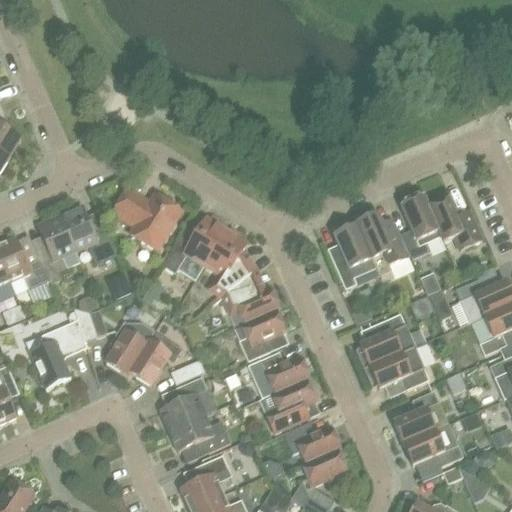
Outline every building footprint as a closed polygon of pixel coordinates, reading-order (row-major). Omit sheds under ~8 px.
[(0,155),(10,161),(21,143),(0,129),(0,124),(3,120),(3,116),(1,112),(0,110),(0,155)] [(0,176),(10,161),(0,155),(0,176)] [(103,192),(94,196),(98,205),(107,201),(103,192)] [(128,193),(113,218),(135,230),(130,238),(157,255),(182,216),(154,199),(150,206),(128,193)] [(427,210),(428,210),(423,199),(400,209),(411,234),(400,238),(410,261),(411,263),(430,255),(426,246),(440,240),(438,235),(427,210)] [(468,214),(457,219),(449,200),(428,210),(427,210),(438,235),(440,240),(443,246),(460,239),(465,252),(482,245),(468,214)] [(61,223),(75,256),(88,250),(96,268),(116,260),(105,233),(94,238),(83,213),(61,222),(61,223)] [(62,261),(75,256),(61,223),(61,222),(60,219),(37,229),(50,257),(39,262),(39,263),(49,286),(50,288),(62,283),(58,276),(67,272),(62,261)] [(393,223),(382,228),(378,219),(355,229),(356,231),(356,230),(371,263),(378,279),(384,276),(388,270),(410,261),(400,238),(393,223)] [(226,235),(223,234),(226,230),(212,221),(210,225),(206,223),(190,247),(180,241),(162,269),(176,278),(180,273),(196,283),(204,270),(226,235)] [(349,273),(371,263),(356,230),(356,231),(334,240),(343,260),(332,264),(345,294),(357,289),(349,273)] [(247,248),(243,246),(245,242),(232,234),(229,237),(226,235),(204,270),(217,278),(210,289),(226,299),(257,275),(259,274),(249,259),(242,255),(247,248)] [(49,286),(39,263),(26,268),(15,243),(0,249),(0,263),(10,286),(23,281),(29,295),(49,286)] [(0,290),(10,286),(0,263),(0,290)] [(257,275),(226,299),(223,301),(231,319),(239,315),(244,327),(244,328),(276,314),(280,313),(270,291),(265,293),(257,275)] [(470,327),(483,321),(511,308),(511,299),(506,285),(482,295),(477,284),(455,294),(470,327)] [(429,300),(433,309),(444,304),(440,295),(429,300)] [(511,308),(483,321),(492,342),(479,348),(484,360),(507,350),(502,339),(511,334),(511,308)] [(74,314),(78,324),(85,345),(97,341),(89,317),(74,313),(74,314)] [(69,316),(68,319),(71,327),(78,324),(74,314),(69,316)] [(286,336),(276,314),(244,328),(244,327),(241,329),(247,342),(239,345),(248,366),(269,356),(264,345),(286,336)] [(414,351),(410,340),(400,318),(378,328),(383,339),(359,349),(360,352),(355,354),(363,373),(363,374),(414,351)] [(86,348),(85,345),(78,324),(71,327),(42,339),(37,354),(30,357),(46,393),(71,382),(62,363),(64,357),(86,348)] [(198,324),(185,330),(194,349),(207,344),(198,324)] [(106,366),(127,379),(149,345),(155,335),(142,327),(129,328),(125,325),(117,337),(122,340),(106,366)] [(149,345),(127,379),(128,380),(130,376),(150,389),(168,362),(173,365),(180,353),(165,343),(160,352),(149,345)] [(429,384),(424,373),(414,351),(363,374),(364,374),(372,393),(377,391),(378,393),(402,383),(407,394),(429,384)] [(307,384),(310,383),(301,360),(279,370),(274,358),(249,369),(254,381),(258,379),(262,388),(270,385),(275,397),(275,398),(307,384)] [(506,403),(511,399),(511,362),(511,361),(489,371),(503,404),(506,403)] [(200,364),(171,377),(176,389),(205,376),(200,364)] [(0,390),(0,428),(16,421),(6,399),(18,394),(7,370),(0,372),(0,385),(2,390),(0,390)] [(169,435),(205,419),(196,399),(207,394),(202,381),(180,391),(185,403),(160,414),(169,435)] [(311,394),(307,384),(275,398),(275,397),(271,398),(277,411),(269,415),(273,424),(270,425),(275,437),(300,426),(295,415),(316,405),(316,404),(318,401),(315,394),(311,394)] [(393,426),(403,448),(435,434),(448,428),(442,414),(434,395),(411,405),(416,416),(393,426)] [(221,425),(209,430),(205,419),(169,435),(178,455),(203,445),(209,457),(231,447),(221,425)] [(338,453),(338,454),(341,452),(331,430),(310,440),(305,428),(283,438),(292,458),(300,455),(305,467),(306,467),(338,453)] [(448,428),(435,434),(403,448),(412,470),(435,460),(440,471),(463,461),(454,442),(448,428)] [(347,475),(338,454),(338,453),(306,467),(305,467),(302,468),(308,481),(300,485),(308,503),(323,511),(329,511),(335,504),(316,493),(315,489),(347,475)] [(188,511),(192,511),(223,499),(214,479),(228,473),(223,459),(200,470),(205,482),(180,494),(188,511)] [(480,470),(474,462),(466,467),(471,475),(480,470)] [(443,477),(447,488),(462,482),(457,471),(443,477)] [(482,486),(459,472),(470,497),(478,493),(482,486)] [(12,485),(0,503),(0,511),(25,511),(34,498),(25,493),(24,489),(18,485),(14,486),(12,485)] [(245,511),(241,503),(228,509),(223,499),(192,511),(245,511)] [(323,511),(308,503),(302,511),(323,511)]
